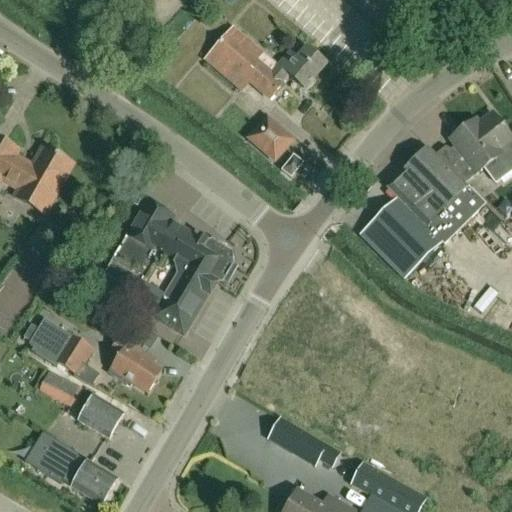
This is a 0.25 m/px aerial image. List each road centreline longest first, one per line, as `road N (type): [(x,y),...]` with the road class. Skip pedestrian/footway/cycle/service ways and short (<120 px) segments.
road 1 (unclassified): [(288,247),(169,141),(0,29)]
road 2 (tertiary): [(288,247),(418,101),(511,46)]
road 3 (tertiary): [(142,506),(288,247)]
